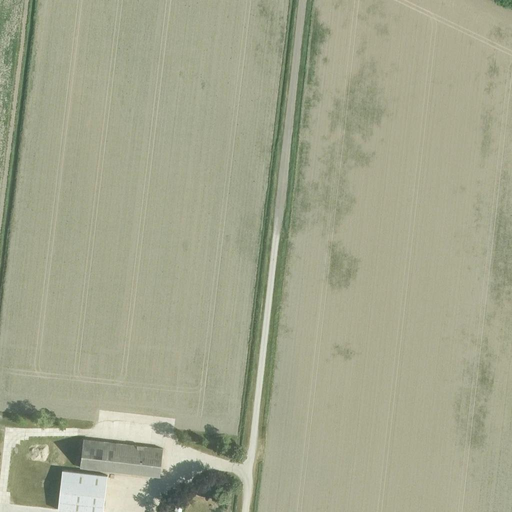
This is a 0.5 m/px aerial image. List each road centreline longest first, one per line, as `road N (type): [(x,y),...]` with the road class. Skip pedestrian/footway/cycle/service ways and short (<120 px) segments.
road 1 (unclassified): [(244,511),(287,144)]
road 2 (track): [(304,0),(287,144)]
